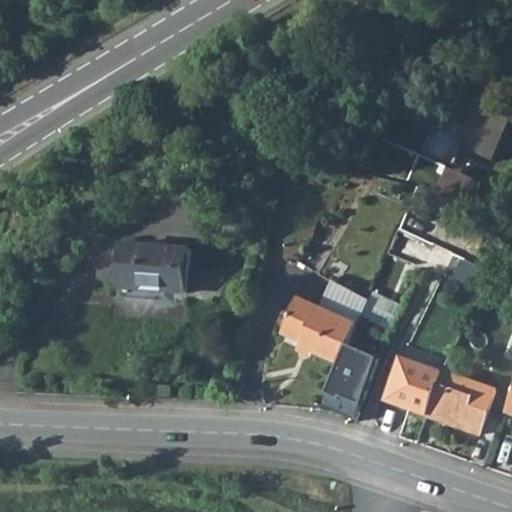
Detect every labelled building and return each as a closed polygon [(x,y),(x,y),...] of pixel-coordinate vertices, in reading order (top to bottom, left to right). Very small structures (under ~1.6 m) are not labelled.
[(451,166),(488,182),(511,126),(511,109),(482,96),(451,166)] [(188,293),(190,251),(124,245),(121,285),(163,289),(163,292),(188,293)] [(316,311),(353,328),(363,305),(327,284),(316,311)] [(400,304),(387,298),(375,322),(387,329),(400,304)] [(336,369),(345,348),(353,328),(316,311),(293,302),(278,336),(297,345),(295,350),(336,369)] [(357,422),(378,363),(345,348),(336,369),(319,405),(357,422)] [(444,373),(402,358),(386,402),(428,416),(440,385),(444,373)] [(440,385),(428,416),(480,434),(497,388),(457,375),(452,388),(440,385)]
